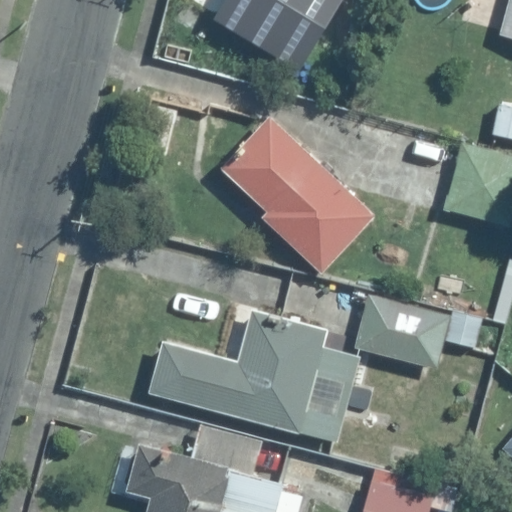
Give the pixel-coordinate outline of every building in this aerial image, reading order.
[(267,0),(310,32),(333,0),(267,0)] [(511,0),(510,0),(502,33),(511,35),(511,0)] [(511,100),(499,98),(493,131),(511,134),(511,100)] [(269,208),(264,214),(323,269),(376,213),(268,112),(220,163),(269,208)] [(511,147),(464,136),(448,206),(511,220),(511,147)] [(370,291),(357,345),(440,365),(453,311),(370,291)] [(150,389),(299,428),(336,438),(359,354),(324,345),(329,328),(276,314),(273,326),(250,321),(240,359),(163,339),(150,389)] [(204,418),(191,458),(138,441),(123,488),(149,497),(144,511),(298,511),(305,493),(253,477),(265,438),(204,418)] [(376,463),(362,511),(429,511),(439,480),(376,463)]
